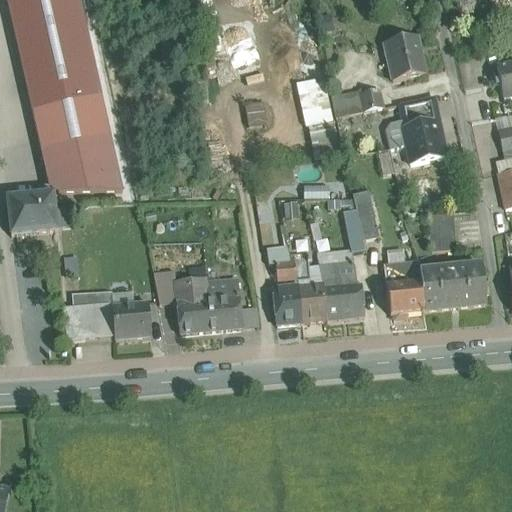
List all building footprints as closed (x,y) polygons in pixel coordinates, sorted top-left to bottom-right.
[(4,0),(32,117),(66,110),(75,148),(85,145),(85,146),(110,140),(83,22),(91,20),(87,0),(4,0)] [(416,40),(384,48),(393,85),(424,78),(416,40)] [(511,67),(497,70),(503,104),(511,101),(511,67)] [(379,94),(360,98),(364,116),(383,112),(379,94)] [(359,96),(331,102),(335,122),(364,116),(360,98),(359,96)] [(434,101),(398,109),(401,126),(413,124),(414,129),(434,125),(434,126),(438,125),(434,101)] [(246,107),(247,130),(270,128),(269,106),(246,107)] [(434,125),(414,129),(413,124),(401,126),(390,128),(386,135),(390,154),(406,151),(411,170),(442,163),(434,126),(434,125)] [(511,132),(500,135),(505,163),(511,162),(511,132)] [(75,148),(22,160),(21,154),(3,156),(7,204),(52,199),(53,209),(91,208),(91,206),(90,196),(85,146),(85,145),(75,148)] [(389,156),(378,158),(382,180),(393,178),(389,156)] [(511,162),(495,166),(498,178),(511,174),(511,162)] [(511,174),(498,178),(505,214),(511,212),(511,174)] [(126,206),(126,189),(116,189),(116,196),(90,196),(91,206),(126,206)] [(379,242),(368,195),(352,199),(357,220),(360,232),(363,246),(379,242)] [(52,199),(7,204),(10,240),(55,236),(53,209),(52,199)] [(352,200),(326,203),(328,214),(353,211),(352,200)] [(214,217),(215,237),(238,235),(236,216),(214,217)] [(451,219),(428,221),(431,257),(454,255),(451,219)] [(357,220),(345,222),(348,235),(360,232),(357,220)] [(348,235),(347,235),(352,258),(365,255),(363,246),(360,232),(348,235)] [(306,250),(287,251),(288,255),(291,271),(308,269),(306,250)] [(288,255),(267,257),(268,270),(275,269),(275,272),(291,271),(288,255)] [(418,266),(383,270),(390,320),(424,317),(424,316),(420,278),(418,266)] [(308,269),(291,271),(293,285),(297,285),(310,284),(308,273),(308,269)] [(319,270),(308,273),(310,284),(297,285),(298,291),(324,289),(319,270)] [(291,271),(275,272),(277,287),(293,285),(291,271)] [(482,271),(420,278),(424,316),(486,310),(482,271)] [(174,276),(153,278),(159,310),(176,308),(174,286),(175,286),(174,276)] [(354,278),(328,281),(330,293),(355,291),(354,278)] [(205,288),(193,289),(193,284),(175,286),(174,286),(176,308),(180,339),(242,334),(240,314),(237,285),(207,288),(206,282),(204,283),(205,288)] [(298,291),(295,292),(302,328),(327,325),(324,294),(324,289),(298,291)] [(330,293),(324,294),(327,325),(363,322),(360,290),(355,291),(330,293)] [(295,292),(272,294),(276,330),(302,328),(295,292)] [(111,298),(80,300),(81,312),(112,309),(111,298)] [(80,300),(71,301),(72,313),(81,312),(80,300)] [(112,310),(111,311),(114,342),(114,346),(150,343),(147,307),(112,310)] [(72,313),(63,314),(66,346),(114,342),(111,311),(112,310),(112,309),(81,312),(72,313)] [(255,312),(240,314),(242,334),(257,332),(255,312)] [(6,511),(10,494),(0,492),(0,511),(6,511)]
